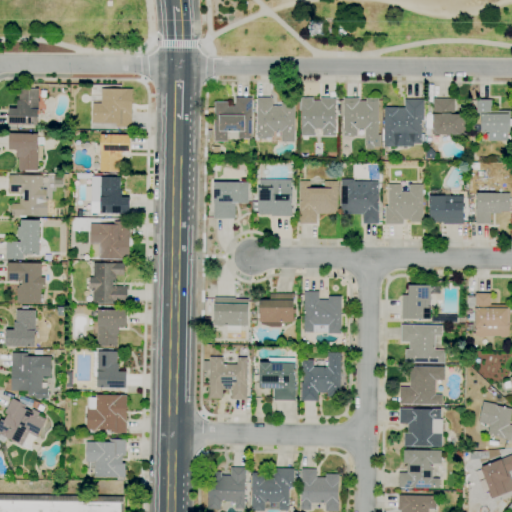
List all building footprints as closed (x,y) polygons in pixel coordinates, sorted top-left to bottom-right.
[(38,125),(8,125),(8,108),(17,109),(17,101),(19,101),(19,89),(29,89),(29,84),(34,84),(34,89),(38,89),(38,109),(38,125)] [(131,127),(115,127),(115,123),(103,123),(103,124),(92,123),(92,103),(100,104),(101,89),(131,89),(131,115),(131,127)] [(227,142),(214,142),(214,102),(227,102),(227,106),(235,106),(235,97),(252,98),(251,141),(238,141),(238,138),(227,138),(227,142)] [(277,143),(261,143),(262,139),(256,139),(257,112),(254,112),(254,105),(256,105),(257,97),(272,98),(272,106),(281,106),(281,103),(295,103),(294,142),(281,142),(281,138),(277,138),(277,143)] [(335,136),(322,136),(322,129),(313,128),(313,136),(301,136),(301,127),(301,106),(301,98),(313,98),(313,101),(320,101),(320,98),(336,98),(335,136)] [(373,149),(366,149),(366,145),(365,145),(365,129),(356,129),(356,136),(343,136),(343,98),(359,98),(359,101),(366,101),(366,98),(378,98),(378,135),(380,135),(380,147),(373,147),(373,149)] [(432,135),(432,132),(426,132),(426,116),(433,115),(432,99),(454,99),(454,114),(467,113),(467,134),(432,135)] [(397,147),(384,147),(384,108),(405,108),(405,100),(423,100),(423,119),(421,119),(421,144),(411,144),(411,146),(397,146),(397,147)] [(507,141),(488,141),(488,132),(481,132),(481,116),(476,116),(476,100),(491,100),(491,111),(510,111),(510,132),(507,132),(507,141)] [(38,171),(18,170),(18,158),(16,158),(16,150),(8,150),(9,133),(39,134),(38,171)] [(120,172),(100,171),(100,135),(130,135),(130,152),(122,152),(121,159),(120,159),(120,172)] [(219,156),(212,156),(213,146),(220,147),(219,156)] [(245,157),(241,153),(246,149),(250,152),(245,157)] [(262,172),(253,171),(253,160),(262,161),(262,172)] [(128,213),(100,213),(90,213),(90,201),(100,201),(100,177),(102,177),(102,174),(118,174),(118,177),(121,177),(121,190),(121,198),(129,198),(128,213)] [(25,218),(20,218),(20,216),(11,216),(12,204),(19,204),(20,193),(8,193),(8,175),(19,175),(43,176),(42,189),(46,189),(46,199),(48,199),(47,216),(25,215),(25,218)] [(378,224),(363,224),(363,214),(341,214),(341,179),(354,180),(354,189),(368,189),(368,182),(378,182),(378,224)] [(316,224),(299,223),(299,181),(310,181),(310,188),(324,188),(324,181),(337,182),(337,214),(316,214),(316,224)] [(235,219),(213,219),(213,183),(248,183),(248,204),(235,204),(235,219)] [(403,224),(384,224),(385,206),(388,206),(388,185),(401,185),(401,192),(409,192),(409,185),(422,185),(422,222),(410,222),(410,220),(403,220),(403,224)] [(292,216),(271,216),(271,215),(258,215),(258,211),(252,211),(252,201),(258,201),(258,188),(291,188),(292,216)] [(463,224),(442,224),(442,223),(429,223),(429,195),(430,195),(430,189),(450,189),(450,196),(463,196),(463,224)] [(490,224),(475,224),(475,211),(476,211),(476,193),(509,193),(509,212),(500,212),(500,213),(490,214),(490,224)] [(5,259),(6,242),(20,242),(20,239),(18,239),(18,227),(21,227),(21,220),(39,220),(39,255),(23,254),(23,259),(5,259)] [(129,260),(98,259),(98,257),(89,257),(90,244),(89,244),(89,224),(99,224),(113,225),(113,222),(129,222),(129,238),(129,250),(130,250),(130,254),(129,254),(129,260)] [(40,304),(16,304),(16,288),(18,288),(18,280),(7,280),(7,263),(41,263),(41,277),(45,277),(44,289),(41,289),(40,304)] [(126,304),(92,303),(93,290),(89,290),(89,277),(93,277),(93,263),(116,263),(124,263),(123,276),(116,275),(116,286),(127,287),(126,304)] [(430,319),(401,319),(402,295),(408,295),(408,286),(430,286),(430,287),(437,287),(437,294),(430,294),(430,319)] [(341,334),(328,334),(328,332),(313,332),(303,332),(303,291),(319,291),(319,300),(328,300),(328,296),(341,296),(341,334)] [(507,338),(500,338),(500,336),(485,336),(485,337),(478,337),(478,336),(475,336),(475,321),(473,321),(473,308),(466,308),(467,295),(475,295),(475,293),(490,293),(490,305),(509,305),(509,326),(509,337),(507,337),(507,338)] [(280,327),(270,327),(260,324),(260,322),(259,322),(260,300),(269,300),(269,294),(293,294),(293,309),(295,309),(295,312),(293,312),(293,322),(280,322),(280,327)] [(240,333),(227,332),(227,326),(214,326),(214,297),(235,297),(235,299),(248,300),(247,326),(240,326),(240,333)] [(34,347),(5,347),(6,330),(14,330),(14,322),(16,322),(16,310),(35,311),(35,330),(34,347)] [(117,347),(97,346),(97,333),(93,333),(93,320),(97,320),(97,310),(127,310),(126,326),(118,326),(118,334),(117,334),(117,347)] [(457,323),(434,323),(434,315),(457,315),(457,323)] [(444,363),(405,363),(405,350),(409,350),(409,342),(401,342),(401,325),(442,326),(442,336),(435,336),(434,350),(445,350),(444,363)] [(126,388),(97,388),(97,351),(117,352),(117,364),(118,364),(118,372),(126,372),(126,388)] [(318,401),(300,401),(301,383),(303,383),(303,368),(302,368),(302,360),(314,360),(313,367),(327,367),(328,352),(341,353),(340,397),(327,397),(327,393),(318,393),(318,401)] [(47,399),(35,399),(35,396),(28,396),(28,391),(11,390),(12,353),(28,353),(28,356),(51,357),(51,376),(42,376),(42,388),(47,388),(47,399)] [(246,400),(231,399),(231,390),(222,390),(222,399),(209,398),(209,370),(203,370),(203,361),(209,361),(209,357),(223,357),(223,364),(237,364),(237,357),(247,357),(246,400)] [(295,401),(273,400),(274,388),(260,388),(260,362),(268,362),(268,358),(295,358),(294,384),(295,384),(295,401)] [(442,405),(413,405),(413,404),(399,404),(400,387),(409,387),(410,368),(413,368),(413,366),(445,367),(444,381),(435,380),(435,394),(442,395),(442,405)] [(511,391),(511,387),(505,389),(503,382),(509,381),(509,377),(511,376),(511,391)] [(491,394),(487,389),(490,386),(495,390),(491,394)] [(126,433),(110,433),(110,430),(86,429),(86,409),(96,409),(96,395),(120,395),(126,395),(125,418),(126,418),(126,433)] [(32,442),(32,443),(32,444),(31,444),(31,445),(31,446),(31,447),(32,447),(32,448),(32,449),(32,450),(32,451),(31,451),(21,446),(5,438),(2,442),(0,440),(0,420),(1,419),(4,421),(7,415),(4,413),(12,398),(26,406),(25,408),(31,412),(32,409),(39,413),(38,415),(46,420),(46,419),(47,419),(48,419),(48,420),(49,420),(49,421),(50,421),(50,422),(50,423),(50,424),(50,425),(50,426),(51,426),(50,427),(50,428),(49,428),(49,429),(48,429),(47,430),(46,431),(46,432),(45,433),(45,434),(45,435),(45,436),(45,437),(45,438),(44,439),(44,440),(43,440),(42,440),(41,439),(40,439),(40,438),(39,438),(38,438),(38,437),(37,437),(36,437),(36,438),(35,438),(35,439),(34,439),(34,440),(33,440),(33,441),(33,442),(32,442)] [(42,412),(31,407),(34,401),(40,404),(39,405),(44,407),(42,412)] [(511,436),(511,441),(501,439),(501,438),(488,435),(490,425),(478,423),(483,401),(496,405),(511,409),(509,424),(511,425),(511,436)] [(441,447),(432,447),(432,446),(412,446),(403,446),(404,433),(407,433),(407,424),(399,424),(399,409),(412,409),(432,410),(432,409),(440,409),(440,419),(442,419),(442,433),(441,433),(441,447)] [(123,481),(117,481),(117,478),(94,477),(94,470),(86,470),(86,462),(85,462),(86,442),(110,442),(110,439),(126,440),(125,456),(122,456),(122,463),(125,463),(125,477),(123,477),(123,481)] [(10,470),(0,447),(4,445),(7,451),(5,452),(12,469),(10,470)] [(439,488),(398,488),(398,473),(407,473),(407,463),(403,463),(403,450),(441,451),(441,464),(432,464),(432,479),(439,479),(439,488)] [(466,464),(465,456),(474,454),(475,457),(468,458),(469,464),(466,464)] [(511,490),(492,498),(489,491),(484,493),(479,482),(477,483),(476,482),(472,472),(481,468),(481,467),(511,454),(511,470),(508,472),(511,484),(511,490)] [(220,510),(207,509),(207,500),(208,500),(209,472),(221,472),(221,475),(230,476),(230,467),(246,468),(245,481),(244,501),(245,501),(245,509),(234,509),(234,502),(220,501),(220,510)] [(287,511),(280,511),(279,510),(264,510),(264,511),(251,511),(252,473),(274,473),(274,468),(294,469),(293,487),(289,487),(288,510),(287,511)] [(338,511),(325,511),(325,503),(310,503),(310,510),(301,510),(301,502),(301,482),(301,469),(316,469),(316,477),(325,478),(325,474),(339,474),(338,483),(338,502),(338,511)] [(0,511),(0,494),(124,496),(123,511),(0,511)] [(400,511),(400,510),(398,510),(398,495),(435,496),(435,509),(428,509),(428,511),(400,511)]
